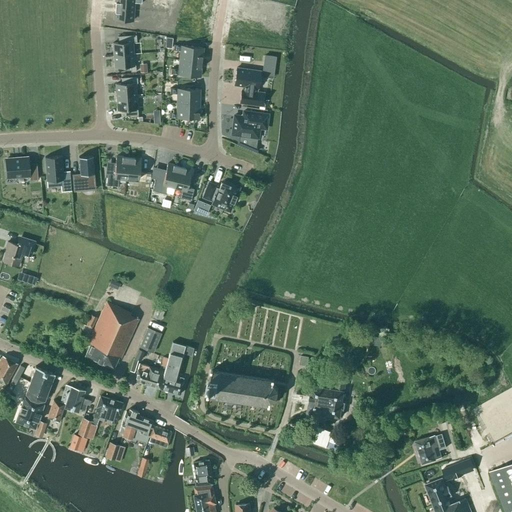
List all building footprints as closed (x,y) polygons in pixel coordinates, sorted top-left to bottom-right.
[(191,2),(188,16),(207,19),(210,5),(191,2)] [(114,15),(114,19),(132,20),(133,8),(115,6),(115,11),(114,15)] [(188,16),(186,30),(205,33),(207,19),(188,16)] [(113,55),(133,54),(132,42),(136,41),(136,35),(118,36),(118,43),(112,43),(113,55)] [(180,61),(201,63),(202,49),(173,46),(173,51),(181,52),(180,61)] [(134,65),(133,54),(113,55),(114,67),(130,66),(131,72),(136,72),(135,65),(134,65)] [(264,55),(262,71),(274,73),(276,56),(264,55)] [(199,77),(201,63),(180,61),(179,70),(171,70),(170,74),(199,77)] [(261,71),(235,67),(233,86),(242,87),(242,89),(240,89),(238,104),(263,107),(264,93),(257,92),(257,89),(258,90),(261,71)] [(115,84),(116,97),(136,96),(135,83),(137,83),(137,77),(121,78),(121,84),(115,84)] [(199,105),(199,91),(170,90),(170,95),(178,95),(177,104),(199,105)] [(138,115),(136,96),(116,97),(117,110),(123,110),(124,116),(138,115)] [(198,119),(199,105),(177,104),(177,113),(169,113),(169,118),(198,119)] [(259,128),(266,129),(268,115),(243,111),(243,114),(240,116),(234,115),(232,134),(258,138),(259,128)] [(247,139),(240,138),(239,146),(246,149),(247,139)] [(92,154),(78,156),(80,173),(72,173),(73,191),(82,190),(81,185),(95,184),(92,154)] [(61,156),(45,157),(46,181),(60,180),(61,192),(71,191),(69,171),(62,172),(61,156)] [(118,177),(126,178),(128,158),(116,156),(114,174),(107,173),(106,185),(117,186),(118,177)] [(28,158),(4,160),(6,177),(29,175),(29,180),(38,180),(36,163),(29,164),(28,158)] [(138,180),(141,159),(128,158),(126,178),(138,180)] [(160,183),(171,186),(176,166),(165,163),(160,183)] [(179,167),(174,187),(181,189),(179,197),(191,200),(194,189),(187,187),(191,170),(179,167)] [(226,202),(232,204),(239,186),(228,182),(227,185),(221,182),(219,188),(216,187),(216,186),(209,183),(203,197),(210,200),(211,198),(214,199),(213,203),(224,208),(226,202)] [(6,249),(3,261),(18,266),(22,253),(30,256),(35,241),(19,236),(16,245),(7,242),(5,248),(6,249)] [(120,284),(110,280),(108,286),(117,290),(120,284)] [(118,358),(120,359),(138,319),(130,315),(131,313),(106,301),(87,343),(90,344),(85,355),(94,360),(104,365),(104,364),(113,368),(118,358)] [(152,317),(161,320),(164,312),(155,309),(152,317)] [(86,326),(91,328),(96,317),(91,315),(86,326)] [(139,347),(150,351),(157,332),(147,328),(139,347)] [(169,353),(166,367),(159,389),(179,394),(183,382),(184,378),(177,376),(177,377),(175,377),(181,356),(182,357),(185,345),(172,342),(169,353)] [(138,360),(140,360),(143,351),(138,349),(135,358),(138,360)] [(0,360),(0,382),(6,386),(17,364),(9,359),(9,358),(5,356),(4,357),(2,356),(0,360)] [(306,366),(308,357),(301,356),(299,365),(306,366)] [(134,358),(130,371),(134,373),(138,360),(135,358),(134,358)] [(134,381),(143,384),(145,378),(147,378),(148,376),(146,375),(147,372),(149,367),(139,364),(134,381)] [(143,384),(159,389),(166,367),(162,365),(160,369),(153,367),(152,373),(147,372),(146,375),(148,376),(147,378),(145,378),(143,384)] [(25,394),(28,397),(30,399),(37,402),(38,402),(44,400),(54,373),(35,366),(25,393),(25,394)] [(208,388),(207,397),(270,406),(271,402),(277,398),(278,391),(274,385),(273,385),(274,380),(211,371),(210,379),(209,379),(208,388)] [(345,403),(342,402),(346,381),(337,379),(335,390),(311,386),(307,412),(306,412),(305,418),(316,420),(317,414),(339,418),(341,409),(343,410),(345,403)] [(65,385),(64,391),(74,394),(74,395),(77,396),(76,398),(81,400),(84,391),(71,387),(65,385)] [(82,403),(80,403),(81,400),(76,398),(77,396),(74,395),(74,394),(64,391),(60,402),(66,403),(64,408),(78,412),(79,408),(84,410),(86,404),(89,405),(91,401),(83,398),(82,403)] [(27,399),(28,397),(25,394),(24,397),(15,421),(35,428),(43,405),(27,399)] [(84,418),(79,434),(88,437),(92,424),(96,425),(98,418),(99,419),(115,424),(118,414),(119,415),(123,403),(100,396),(96,408),(97,408),(93,421),(84,418)] [(59,422),(64,404),(53,400),(47,418),(59,422)] [(147,441),(148,437),(152,425),(153,421),(137,415),(138,412),(129,409),(128,412),(126,411),(121,424),(122,424),(119,432),(123,433),(122,436),(131,439),(130,440),(135,442),(136,437),(147,441)] [(46,423),(39,421),(36,431),(43,433),(46,423)] [(168,443),(171,432),(152,425),(148,437),(150,437),(149,442),(166,447),(168,443)] [(415,440),(422,463),(442,458),(440,450),(442,450),(438,439),(445,437),(442,429),(434,432),(435,434),(415,440)] [(305,430),(303,442),(332,447),(334,435),(305,430)] [(68,449),(74,451),(80,436),(74,433),(68,449)] [(112,436),(106,451),(116,454),(121,439),(112,436)] [(193,447),(186,448),(187,456),(194,455),(193,447)] [(144,477),(149,460),(142,458),(137,475),(144,477)] [(455,463),(458,475),(477,470),(473,458),(455,463)] [(209,460),(194,462),(196,480),(195,480),(195,486),(213,484),(212,476),(209,460)] [(511,511),(511,463),(489,472),(505,511),(511,511)] [(470,511),(465,498),(452,502),(450,496),(452,496),(448,486),(446,488),(442,479),(425,486),(435,511),(470,511)] [(212,486),(194,487),(196,494),(194,495),(197,511),(208,511),(210,511),(209,511),(216,511),(214,504),(216,503),(214,494),(212,486)] [(236,505),(236,511),(250,511),(249,503),(236,505)]
